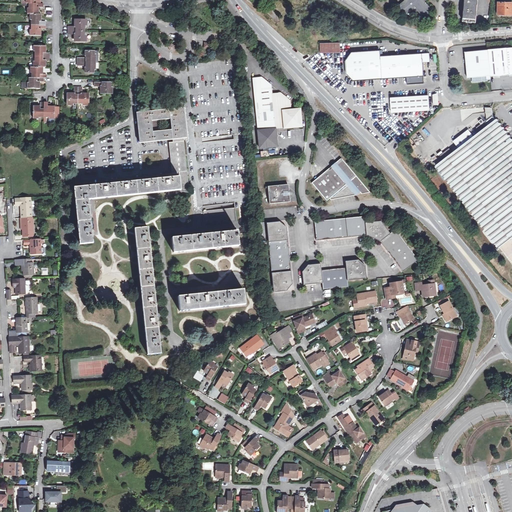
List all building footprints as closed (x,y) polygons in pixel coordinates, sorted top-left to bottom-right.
[(420,18),(423,16),(422,14),(426,11),(427,13),(430,11),(423,2),(425,0),(405,0),(398,6),(405,16),(413,10),(420,18)] [(465,0),(464,10),(476,11),(477,0),(465,0)] [(511,14),(511,2),(497,2),(497,14),(511,14)] [(30,15),(39,15),(39,8),(43,9),(43,5),(40,4),(29,4),(29,9),(28,9),(28,15),(30,15)] [(475,23),(476,11),(464,10),(463,22),(467,23),(467,22),(472,22),(472,23),(475,23)] [(45,29),(45,22),(41,22),(41,15),(39,15),(30,15),(31,21),(32,21),(32,30),(30,30),(30,36),(41,36),(41,30),(45,30),(45,29)] [(69,30),(84,31),(85,26),(86,26),(86,20),(75,20),(75,24),(76,24),(77,27),(75,27),(69,26),(69,30)] [(84,31),(69,30),(69,34),(75,34),(76,35),(76,37),(75,37),(75,41),(86,41),(86,36),(84,36),(84,31)] [(339,43),(320,43),(320,52),(339,52),(339,43)] [(34,62),(34,68),(31,68),(31,74),(32,74),(32,78),(30,79),(29,83),(28,83),(28,88),(28,89),(40,90),(40,83),(44,84),(44,82),(44,79),(47,79),(47,75),(45,75),(45,68),(46,68),(46,62),(50,62),(50,54),(46,54),(47,48),(34,47),(34,53),(35,54),(36,57),(35,62),(34,62)] [(486,50),(489,75),(489,76),(501,75),(508,74),(505,48),(486,50)] [(352,79),(380,78),(379,56),(379,49),(351,51),(344,58),(345,73),(352,79)] [(466,78),(489,75),(486,50),(464,53),(466,74),(466,78)] [(94,59),(94,52),(86,52),(86,57),(87,57),(87,59),(78,58),(78,62),(95,62),(95,59),(94,59)] [(428,53),(379,56),(380,78),(383,78),(403,77),(422,76),(422,62),(429,62),(428,53)] [(95,62),(78,62),(78,66),(87,66),(87,68),(86,68),(86,73),(94,73),(94,66),(95,66),(95,62)] [(258,131),(259,141),(268,148),(275,147),(274,145),(276,145),(275,129),(274,121),(270,85),(262,78),(252,79),(257,131),(258,131)] [(95,87),(101,87),(103,87),(103,90),(101,90),(101,94),(112,94),(112,88),(111,88),(111,83),(95,83),(95,87)] [(275,129),(300,127),(299,125),(301,125),(301,118),(291,110),(290,101),(281,94),(272,95),(271,85),(270,85),(274,121),(275,129)] [(74,88),(74,94),(74,96),(71,96),(71,94),(68,94),(68,106),(73,106),(73,104),(78,104),(78,88),(74,88)] [(78,88),(78,104),(83,104),(83,106),(88,106),(88,94),(84,94),(84,96),(82,96),(82,94),(82,88),(78,88)] [(384,112),(425,110),(425,100),(426,100),(426,95),(384,97),(384,112)] [(48,104),(41,103),(41,107),(34,107),(34,119),(40,119),(40,117),(44,117),(48,118),(48,119),(54,119),(55,108),(48,107),(48,104)] [(169,138),(183,137),(186,136),(183,109),(139,113),(142,140),(169,138)] [(300,110),(291,110),(301,118),(300,110)] [(511,266),(511,142),(495,119),(488,125),(484,120),(475,128),(478,132),(472,136),(467,130),(452,141),(457,148),(451,152),(448,148),(439,155),(442,159),(435,165),(458,196),(481,227),(511,267),(511,266)] [(185,189),(181,141),(170,142),(173,176),(74,186),(80,243),(94,242),(89,199),(185,189)] [(184,141),(181,141),(185,189),(189,189),(184,141)] [(332,169),(330,167),(316,180),(311,185),(326,201),(329,198),(331,200),(355,194),(354,193),(358,190),(361,193),(368,191),(339,158),(334,164),(336,165),(332,169)] [(289,191),(289,187),(286,185),(268,186),(269,203),(287,202),(290,199),(289,194),(292,192),(289,191)] [(31,198),(20,199),(21,205),(22,218),(32,217),(31,198)] [(204,210),(204,211),(205,223),(237,220),(235,207),(204,210)] [(379,241),(390,233),(381,221),(366,223),(365,216),(314,221),(316,240),(323,239),(337,238),(357,236),(367,235),(373,238),(379,241)] [(22,222),(23,230),(23,236),(33,236),(33,217),(32,217),(22,218),(20,218),(21,222),(22,222)] [(275,292),(287,291),(291,286),(293,283),(291,262),(290,247),(287,227),(285,225),(280,221),(267,222),(273,271),(275,292)] [(148,354),(161,352),(160,339),(148,227),(135,228),(148,354)] [(239,245),(238,230),(172,237),(174,251),(239,245)] [(390,233),(379,241),(387,252),(396,263),(402,271),(418,260),(396,230),(390,233)] [(41,254),(40,244),(40,239),(31,240),(31,254),(41,254)] [(22,260),(22,265),(24,265),(24,271),(24,275),(33,275),(35,275),(34,263),(32,263),(32,259),(22,260)] [(323,283),(324,289),(349,287),(348,280),(368,278),(366,265),(363,262),(359,260),(346,261),(347,267),(335,269),(323,270),(322,263),(308,264),(306,267),(303,271),(304,285),(323,283)] [(25,279),(14,280),(14,288),(16,288),(17,294),(26,293),(25,286),(25,279)] [(401,284),(401,282),(391,283),(391,287),(385,288),(386,298),(394,297),(394,294),(403,293),(401,284)] [(435,283),(434,283),(429,283),(422,284),(422,282),(416,282),(416,289),(422,289),(423,294),(426,294),(431,294),(432,295),(436,295),(435,283)] [(180,310),(245,304),(244,289),(178,295),(180,310)] [(11,290),(7,290),(8,299),(18,299),(18,296),(11,296),(11,290)] [(358,295),(358,299),(359,305),(360,307),(368,305),(368,303),(378,301),(376,291),(361,293),(358,295)] [(33,317),(33,313),(39,313),(38,298),(27,298),(27,302),(28,305),(29,305),(29,307),(30,313),(27,313),(27,318),(33,317)] [(381,300),(382,309),(394,308),(393,299),(381,300)] [(440,304),(445,313),(448,320),(457,315),(449,300),(440,304)] [(406,306),(399,310),(397,311),(399,315),(400,315),(401,318),(405,324),(414,319),(407,306),(406,306)] [(305,327),(306,327),(306,325),(315,322),(313,315),(303,319),(303,318),(304,317),(303,315),(294,318),(296,322),(295,322),(300,333),(306,331),(305,327)] [(366,321),(368,320),(367,315),(355,317),(358,332),(367,330),(366,321)] [(27,318),(21,318),(18,318),(18,332),(28,332),(27,318)] [(275,334),(271,336),(279,349),(286,345),(284,342),(289,339),(292,337),(289,333),(293,331),(290,326),(281,331),(280,331),(275,334)] [(334,346),(342,340),(337,333),(338,332),(335,327),(325,333),(334,346)] [(258,335),(242,348),(248,356),(253,352),(254,353),(265,344),(258,335)] [(13,337),(14,351),(18,351),(18,344),(23,344),(23,351),(27,351),(27,353),(33,353),(33,336),(13,337)] [(409,346),(407,345),(404,355),(411,356),(414,357),(417,347),(419,348),(420,342),(410,340),(409,346)] [(346,357),(349,355),(353,361),(361,356),(353,343),(342,350),(346,357)] [(315,356),(314,355),(308,359),(315,370),(329,361),(328,360),(327,357),(324,353),(323,352),(319,354),(315,356)] [(32,361),(32,365),(32,371),(42,370),(41,356),(25,356),(25,362),(32,361)] [(263,363),(265,365),(268,370),(270,374),(279,369),(272,358),(263,363)] [(370,367),(371,369),(375,366),(370,359),(361,365),(362,367),(360,368),(357,370),(362,378),(367,375),(369,377),(372,374),(371,372),(368,368),(370,367)] [(210,379),(217,367),(214,365),(215,364),(210,361),(204,371),(208,373),(206,377),(210,379)] [(295,366),(285,372),(294,387),(303,382),(296,370),(297,369),(295,366)] [(415,381),(410,378),(397,370),(391,379),(409,390),(415,381)] [(325,376),(331,386),(338,382),(339,384),(341,383),(342,386),(348,382),(341,371),(337,374),(334,376),(332,377),(330,373),(325,376)] [(221,386),(223,382),(227,385),(233,375),(228,372),(227,373),(224,372),(217,384),(221,386)] [(31,389),(32,389),(32,383),(31,375),(24,376),(15,376),(15,383),(23,383),(23,390),(24,390),(26,390),(27,392),(31,392),(31,389)] [(247,397),(245,401),(248,403),(256,390),(253,388),(253,387),(248,384),(242,394),(247,397)] [(386,405),(397,398),(398,400),(401,398),(398,392),(395,394),(391,390),(381,397),(386,405)] [(217,400),(224,404),(228,397),(221,393),(217,400)] [(313,403),(319,399),(316,394),(306,393),(301,395),(308,406),(313,403)] [(258,410),(261,405),(265,408),(272,398),(267,395),(266,396),(263,394),(254,408),(258,410)] [(34,395),(16,396),(16,403),(24,403),(25,410),(35,409),(34,395)] [(374,407),(372,404),(363,410),(365,413),(367,412),(375,424),(384,418),(376,406),(374,407)] [(216,421),(218,418),(201,408),(198,411),(201,413),(199,417),(209,423),(211,419),(216,421)] [(288,430),(289,427),(295,417),(289,408),(286,413),(276,429),(290,438),(294,431),(290,428),(289,430),(288,430)] [(350,425),(347,427),(351,434),(352,434),(354,433),(355,436),(354,437),(358,443),(366,438),(364,434),(365,433),(361,427),(359,429),(355,422),(354,423),(349,417),(346,419),(350,425)] [(235,423),(233,427),(242,432),(244,428),(235,423)] [(242,432),(233,427),(231,425),(228,424),(226,428),(231,430),(228,435),(239,442),(241,437),(240,436),(242,432)] [(24,447),(22,447),(21,452),(33,454),(36,438),(38,438),(38,433),(27,431),(25,443),(24,447)] [(309,442),(314,449),(323,443),(324,444),(330,440),(324,431),(309,442)] [(221,435),(218,433),(215,438),(207,434),(200,445),(205,447),(209,449),(210,447),(213,449),(221,435)] [(64,436),(62,436),(62,441),(60,441),(60,444),(59,444),(59,451),(65,451),(65,453),(73,453),(73,449),(74,449),(74,439),(75,439),(75,434),(70,434),(64,436)] [(242,444),(245,447),(248,450),(247,451),(250,455),(259,446),(256,443),(259,439),(257,436),(253,440),(250,437),(242,444)] [(336,463),(341,462),(342,460),(350,460),(350,451),(341,451),(341,450),(336,450),(336,463)] [(259,467),(244,460),(242,464),(241,463),(238,468),(250,474),(252,469),(257,471),(259,467)] [(70,463),(49,462),(48,471),(52,472),(52,474),(55,474),(55,472),(70,472),(70,463)] [(5,463),(5,471),(9,471),(9,475),(22,476),(22,464),(17,464),(17,465),(10,465),(10,463),(5,463)] [(225,475),(225,481),(230,481),(230,464),(216,464),(216,476),(221,477),(221,476),(224,476),(224,475),(225,475)] [(285,471),(284,477),(284,480),(289,481),(289,475),(290,475),(290,476),(293,477),(298,478),(299,465),(285,464),(285,471)] [(332,498),(332,493),(330,493),(331,489),(329,489),(329,485),(313,484),(312,488),(319,488),(319,497),(332,498)] [(67,485),(58,485),(58,492),(47,492),(48,503),(60,503),(60,502),(62,502),(62,492),(68,492),(67,485)] [(20,492),(21,511),(27,511),(28,511),(31,507),(34,504),(28,499),(29,498),(29,491),(20,492)] [(227,508),(232,508),(232,491),(228,491),(227,497),(218,497),(218,510),(223,511),(223,509),(227,510),(227,508)] [(242,491),(242,496),(241,507),(247,507),(247,506),(251,506),(252,492),(242,491)] [(288,509),(288,496),(289,495),(284,495),(284,501),(279,501),(278,511),(283,511),(284,511),(288,511),(288,509)] [(297,497),(292,496),(291,509),(296,510),(296,511),(299,511),(305,511),(306,502),(305,502),(300,501),(301,497),(301,496),(297,496),(297,497)] [(391,509),(389,511),(430,511),(430,508),(423,503),(391,509)]
